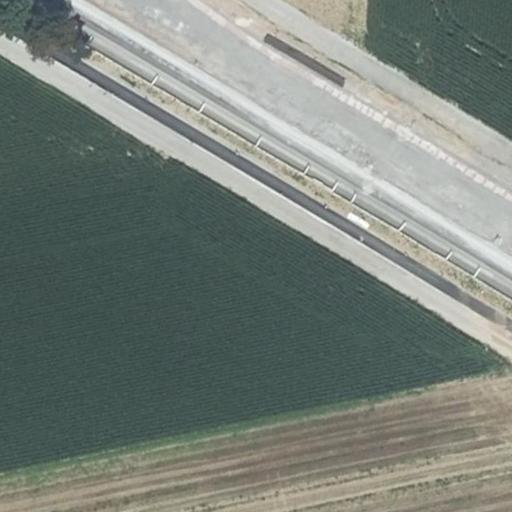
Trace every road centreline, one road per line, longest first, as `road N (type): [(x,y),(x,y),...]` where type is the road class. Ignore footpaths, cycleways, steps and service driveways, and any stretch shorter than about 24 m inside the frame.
road 1 (primary): [(511,280),(43,0)]
road 2 (track): [(258,0),(511,165)]
